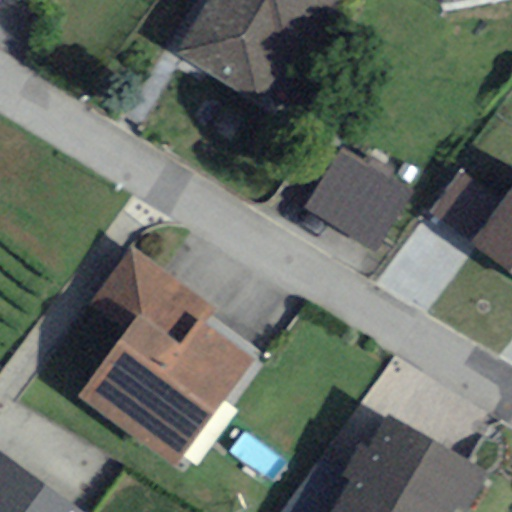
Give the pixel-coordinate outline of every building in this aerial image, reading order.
[(219,0),(187,56),(266,101),(325,0),(219,0)] [(345,162),(317,208),(376,244),(405,199),(345,162)] [(142,324),(85,397),(171,463),(244,369),(200,334),(184,356),(142,324)] [(391,431),(341,511),(448,511),(469,478),(391,431)] [(63,511),(0,465),(0,511),(63,511)]
